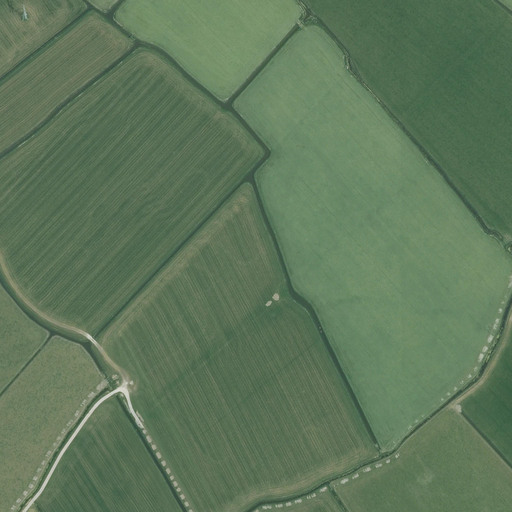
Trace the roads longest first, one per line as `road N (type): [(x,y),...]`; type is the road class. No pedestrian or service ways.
road 1 (track): [(23,511),(108,395),(126,392),(141,426)]
road 2 (track): [(511,313),(486,377),(447,411)]
